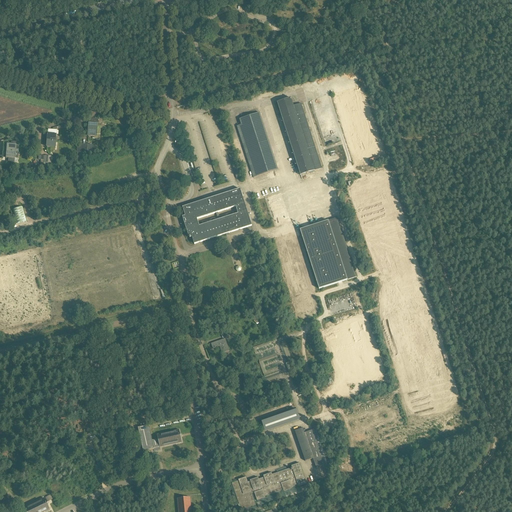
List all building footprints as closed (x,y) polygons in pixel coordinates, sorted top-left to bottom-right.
[(322,168),(301,103),(294,106),(291,98),(277,102),(301,175),(314,171),(314,170),(322,168)] [(241,125),(261,118),(259,112),(242,118),(240,119),(241,125)] [(89,123),(89,129),(97,130),(101,130),(101,126),(98,126),(98,119),(91,118),(91,123),(89,123)] [(48,138),(56,139),(57,130),(49,129),(48,134),(48,138)] [(56,139),(48,138),(47,147),(56,147),(56,139)] [(7,151),(15,151),(16,141),(11,141),(11,145),(7,144),(7,151)] [(241,177),(233,154),(229,155),(237,178),(241,177)] [(252,172),(254,177),(278,170),(276,164),(252,172)] [(189,236),(192,235),(194,244),(252,225),(240,189),(184,207),(182,207),(185,216),(182,217),(185,224),(182,224),(184,230),(187,229),(189,236)] [(22,207),(12,210),(15,224),(26,221),(22,207)] [(356,277),(351,260),(337,218),(300,230),(319,289),(356,277)] [(229,351),(225,339),(211,343),(213,349),(220,346),(222,353),(229,351)] [(272,340),(253,347),(256,356),(257,355),(268,385),(286,379),(272,340)] [(281,345),(280,345),(286,363),(292,361),(285,341),(282,342),(282,343),(281,343),(281,344),(280,344),(281,345)] [(286,363),(290,373),(296,371),(292,361),(286,363)] [(305,393),(303,386),(296,388),(298,396),(305,393)] [(265,427),(298,416),(295,408),(262,420),(265,427)] [(160,447),(182,443),(179,430),(157,435),(158,439),(152,441),(149,425),(138,428),(143,451),(154,449),(154,448),(156,448),(156,450),(158,449),(158,447),(160,447)] [(328,463),(316,429),(304,433),(303,428),(295,431),(305,461),(313,458),(316,467),(328,463)] [(258,477),(250,480),(250,481),(248,482),(246,477),(238,480),(239,481),(232,483),(241,510),(256,505),(252,493),(254,493),(257,501),(265,498),(265,496),(283,490),(284,491),(292,488),(292,487),(298,485),(299,486),(307,483),(300,463),(291,466),(292,467),(277,473),(278,475),(273,477),(272,473),(263,475),(264,477),(259,479),(258,477)] [(10,498),(8,496),(7,494),(3,498),(6,501),(0,506),(0,511),(5,511),(15,504),(16,503),(12,497),(11,498),(10,498)] [(44,511),(49,510),(46,503),(44,498),(23,508),(25,511),(44,511)] [(191,511),(190,498),(187,498),(177,499),(178,511),(191,511)]
